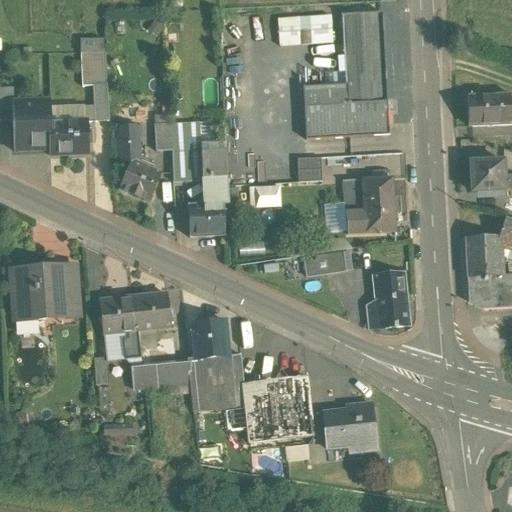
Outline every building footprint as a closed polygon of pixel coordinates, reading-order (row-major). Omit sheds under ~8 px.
[(278,17),(279,46),(333,44),(332,15),(278,17)] [(383,16),(343,18),(346,88),(303,90),(306,142),(350,140),(381,139),(388,131),(387,113),(392,113),(391,103),(387,103),(383,16)] [(0,122),(12,122),(11,100),(10,89),(0,89),(0,122)] [(511,96),(466,98),(468,128),(511,126),(511,96)] [(47,99),(11,100),(12,122),(13,154),(49,152),(48,123),(47,99)] [(87,122),(48,123),(49,152),(49,155),(88,154),(87,122)] [(197,125),(169,127),(171,153),(199,151),(197,125)] [(156,153),(171,153),(169,127),(154,128),(156,153)] [(117,129),(118,164),(132,164),(138,166),(140,164),(138,128),(117,129)] [(225,150),(200,151),(202,181),(203,206),(223,205),(223,215),(228,215),(225,150)] [(199,151),(171,153),(173,182),(202,181),(200,151),(199,151)] [(320,160),(296,161),(297,185),(321,184),(320,160)] [(470,165),(472,194),(504,193),(504,180),(503,163),(470,165)] [(138,166),(132,164),(119,193),(148,205),(160,176),(138,166)] [(391,181),(341,183),(346,237),(395,235),(391,181)] [(280,186),(239,188),(239,208),(281,207),(280,186)] [(203,206),(188,207),(189,239),(224,237),(223,215),(223,205),(203,206)] [(511,222),(503,219),(496,240),(497,248),(511,252),(511,222)] [(496,240),(464,241),(465,281),(499,279),(497,248),(496,240)] [(342,255),(329,257),(332,275),(344,273),(342,255)] [(329,257),(303,261),(305,279),(332,275),(329,257)] [(73,269),(51,270),(53,292),(63,292),(64,303),(76,302),(73,269)] [(50,275),(12,278),(15,321),(35,319),(37,322),(47,321),(51,317),(51,312),(76,310),(76,302),(64,303),(63,292),(53,292),(51,270),(50,270),(50,275)] [(404,276),(372,279),(374,300),(406,297),(404,276)] [(511,277),(499,279),(465,281),(466,305),(481,311),(511,308),(511,277)] [(166,296),(133,300),(137,334),(170,330),(166,296)] [(406,297),(374,300),(374,307),(364,308),(366,331),(409,327),(406,297)] [(133,300),(99,304),(103,338),(128,335),(137,334),(133,300)] [(35,319),(15,321),(16,331),(21,336),(33,335),(38,330),(37,322),(35,319)] [(224,323),(192,326),(195,361),(195,362),(204,361),(227,358),(224,323)] [(137,334),(128,335),(128,342),(123,342),(125,362),(140,361),(137,334)] [(227,358),(204,361),(207,391),(190,392),(192,413),(245,410),(245,409),(242,386),(239,357),(227,358)] [(107,360),(93,361),(94,387),(108,386),(107,360)] [(195,361),(187,362),(189,386),(190,392),(207,391),(204,361),(195,362),(195,361)] [(187,362),(130,367),(132,392),(189,386),(187,362)] [(305,379),(242,386),(245,409),(245,410),(248,446),(312,439),(305,379)] [(346,414),(322,417),(326,451),(375,446),(370,407),(346,410),(346,414)] [(321,439),(320,413),(312,414),(314,440),(321,439)] [(101,428),(101,447),(146,447),(146,429),(101,428)] [(306,448),(284,451),(286,464),(308,461),(306,448)]
